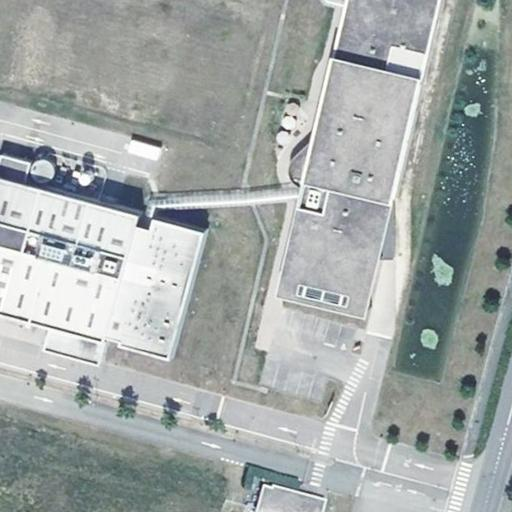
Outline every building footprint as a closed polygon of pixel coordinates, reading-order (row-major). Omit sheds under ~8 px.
[(347,0),(319,126),(318,127),(308,138),(296,150),(292,158),(289,166),(290,172),(293,176),(296,180),(304,185),(297,218),(305,220),(298,250),(305,251),(298,283),(299,284),(305,289),(312,293),(318,296),(325,298),(333,299),(340,300),(347,299),(354,297),(359,296),(366,265),(374,267),(376,255),(386,213),(383,191),(398,193),(442,0),(347,0)] [(0,307),(173,354),(208,226),(158,213),(155,225),(140,221),(143,208),(27,177),(32,161),(4,153),(0,168),(0,307)] [(386,213),(376,255),(395,254),(398,193),(383,191),(386,213)] [(310,511),(314,498),(263,486),(256,511),(310,511)] [(325,511),(328,501),(314,498),(310,511),(325,511)]
